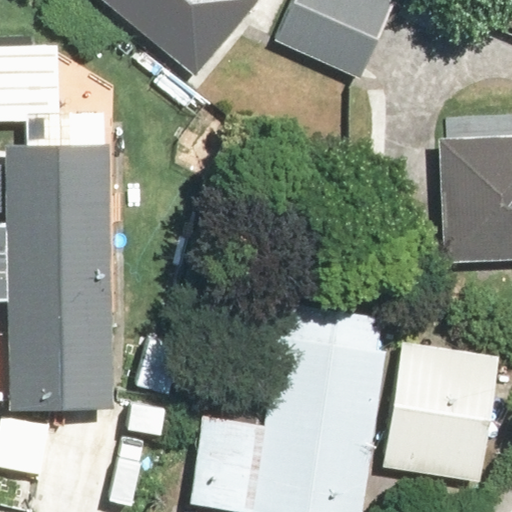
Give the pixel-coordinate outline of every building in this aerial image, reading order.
[(93,0),(194,81),(260,0),(93,0)] [(387,0),(293,0),(279,40),(361,71),(387,0)] [(511,129),(439,132),(443,257),(511,255),(511,129)] [(111,133),(2,137),(13,400),(122,395),(111,133)] [(286,511),(364,511),(386,343),(377,342),(381,308),(220,288),(193,500),(286,511)] [(503,351),(401,336),(383,461),(484,476),(503,351)]
